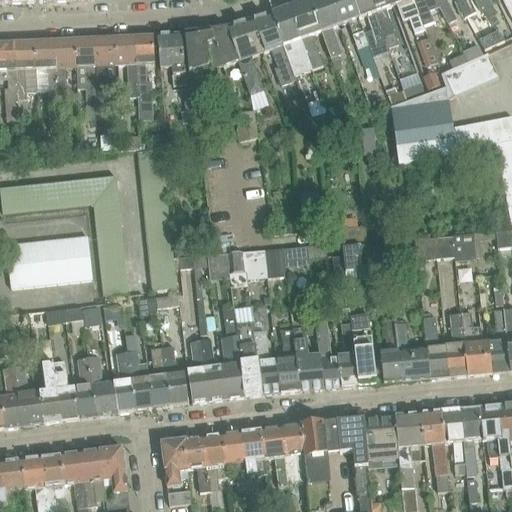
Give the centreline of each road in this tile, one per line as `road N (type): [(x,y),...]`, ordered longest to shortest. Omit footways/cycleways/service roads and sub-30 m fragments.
road 1 (unclassified): [(136,431),(511,390)]
road 2 (unclassified): [(264,0),(185,17),(0,25)]
road 3 (unclassified): [(0,449),(136,431)]
